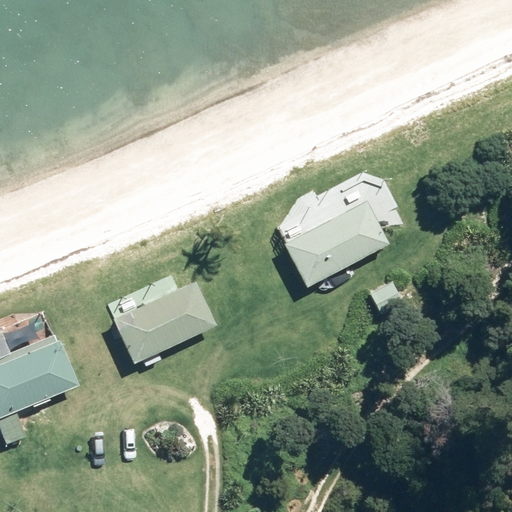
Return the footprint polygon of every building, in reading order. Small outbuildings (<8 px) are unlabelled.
[(366,196),(278,239),(300,283),(388,240),(366,196)] [(195,275),(112,313),(132,357),(215,320),(195,275)] [(401,302),(389,279),(369,290),(381,313),(401,302)] [(1,327),(0,327),(0,353),(9,350),(1,327)] [(59,335),(0,359),(0,432),(19,477),(58,461),(32,400),(78,380),(59,335)]
